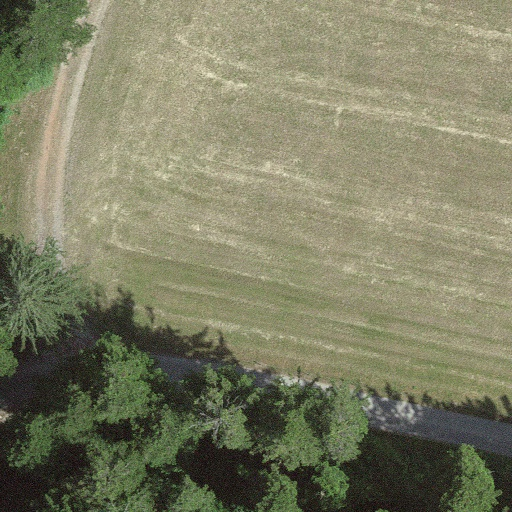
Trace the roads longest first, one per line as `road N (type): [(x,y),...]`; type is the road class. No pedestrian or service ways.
road 1 (unclassified): [(0,400),(45,374),(109,356),(511,441)]
road 2 (track): [(79,365),(49,297),(41,198),(96,0)]
